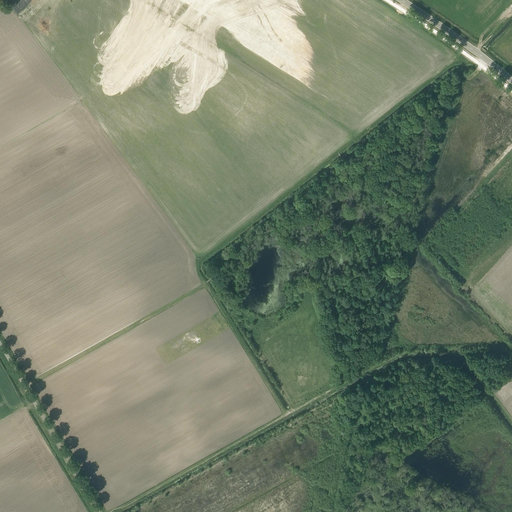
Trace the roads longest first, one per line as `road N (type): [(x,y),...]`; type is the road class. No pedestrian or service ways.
road 1 (unclassified): [(97,511),(0,345)]
road 2 (secondary): [(511,79),(400,0)]
